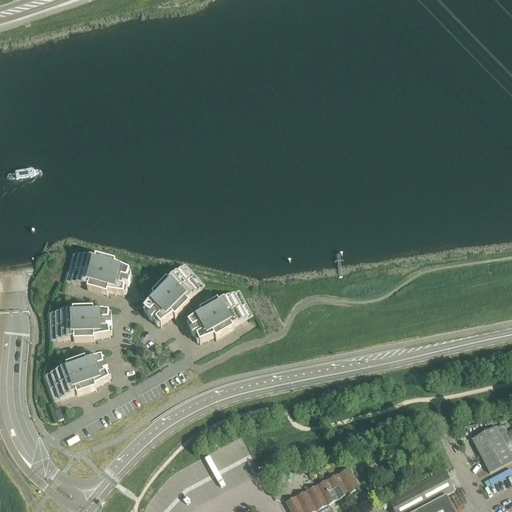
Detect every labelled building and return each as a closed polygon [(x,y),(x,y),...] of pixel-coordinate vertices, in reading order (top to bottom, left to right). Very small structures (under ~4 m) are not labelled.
[(80,259),(72,286),(88,291),(88,293),(108,299),(108,296),(124,299),(125,291),(123,290),(123,287),(129,289),(130,284),(128,283),(131,276),(116,269),(116,267),(97,262),(96,264),(80,259)] [(154,300),(144,313),(150,317),(148,319),(152,323),(156,319),(158,321),(156,323),(161,330),(174,320),(176,322),(190,307),(189,306),(202,293),(183,272),(169,286),(167,284),(153,298),(154,300)] [(201,316),(189,326),(193,332),(191,334),(193,338),(198,335),(200,338),(197,339),(200,347),(215,341),(216,343),(234,333),(233,331),(253,320),(238,296),(219,306),(218,304),(200,314),(201,316)] [(51,316),(52,344),(75,343),(75,346),(95,345),(95,343),(111,340),(109,332),(107,332),(107,329),(112,329),(112,324),(109,324),(110,316),(94,315),(94,312),(73,313),(74,315),(51,316)] [(110,384),(107,377),(104,377),(103,375),(109,373),(107,368),(104,369),(103,361),(87,365),(86,362),(67,369),(68,371),(47,379),(56,406),(77,398),(78,400),(97,393),(96,391),(110,384)] [(55,413),(59,423),(64,421),(61,411),(55,413)] [(497,430),(473,443),(477,450),(481,458),(485,467),(490,475),(511,463),(511,457),(506,446),(511,443),(507,434),(503,427),(497,430)] [(286,505),(289,511),(331,511),(329,508),(361,491),(350,471),(286,505)] [(445,474),(389,504),(392,511),(420,511),(456,493),(445,474)] [(453,511),(447,499),(422,511),(453,511)]
